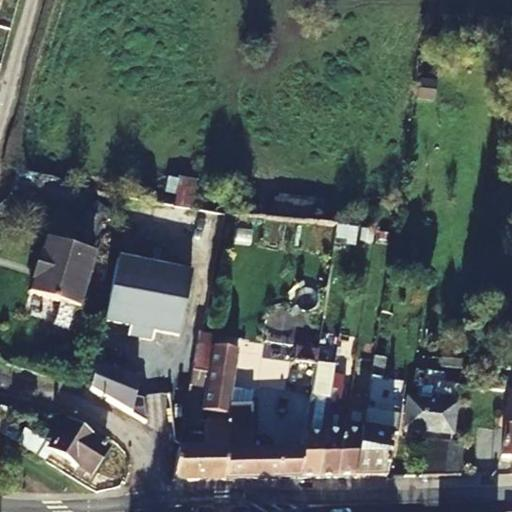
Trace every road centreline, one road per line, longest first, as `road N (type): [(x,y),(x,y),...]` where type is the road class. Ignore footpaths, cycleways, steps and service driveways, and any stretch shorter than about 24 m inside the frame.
road 1 (tertiary): [(409,504),(221,496),(155,511)]
road 2 (residential): [(0,383),(76,404),(127,443),(148,511)]
